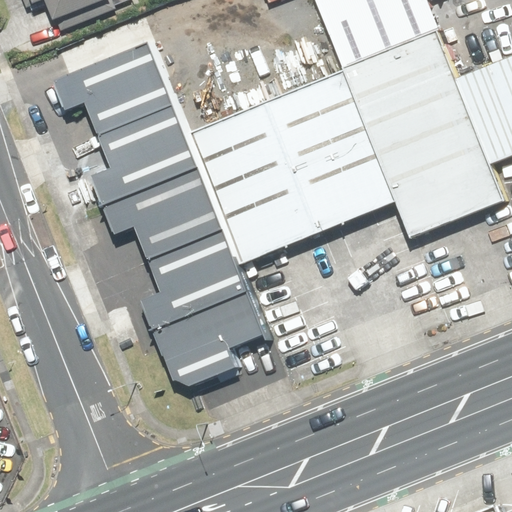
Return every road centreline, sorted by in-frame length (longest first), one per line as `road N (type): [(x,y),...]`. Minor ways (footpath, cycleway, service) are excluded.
road 1 (primary): [(115,506),(511,348)]
road 2 (residential): [(115,506),(0,215)]
road 3 (primary): [(511,424),(288,511)]
